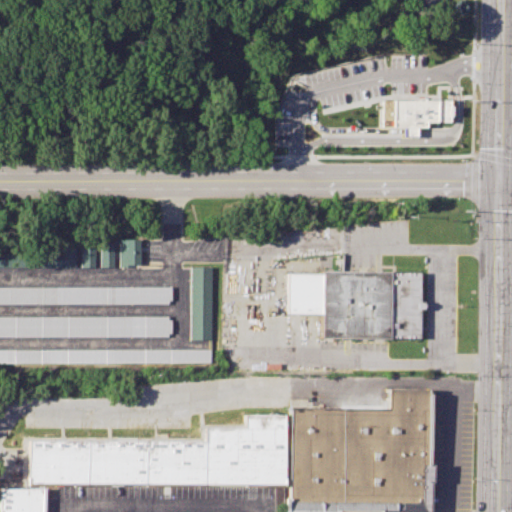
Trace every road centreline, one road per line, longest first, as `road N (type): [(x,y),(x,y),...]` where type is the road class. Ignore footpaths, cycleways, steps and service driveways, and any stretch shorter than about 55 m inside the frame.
road 1 (residential): [(0,182),(497,180)]
road 2 (secondary): [(496,511),(497,180)]
road 3 (secondary): [(497,180),(499,0)]
